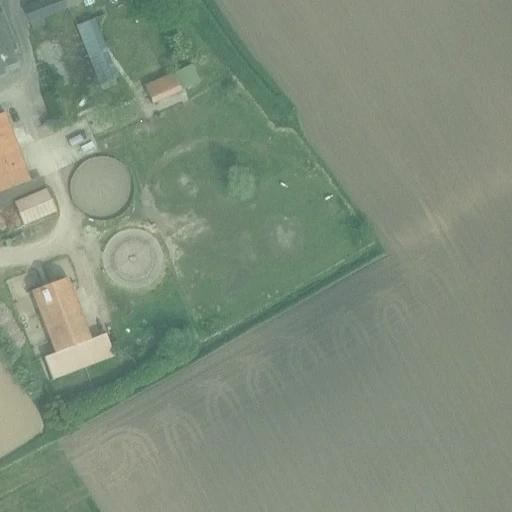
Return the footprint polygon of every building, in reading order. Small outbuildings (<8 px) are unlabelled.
[(63,0),(42,0),(23,8),(33,31),(45,26),(42,19),(67,9),(63,0)] [(17,50),(2,13),(0,14),(0,74),(4,73),(3,69),(18,63),(13,52),(17,50)] [(100,76),(118,70),(104,29),(86,36),(100,76)] [(173,76),(143,87),(150,105),(180,94),(173,76)] [(4,113),(0,114),(0,206),(8,203),(17,226),(56,211),(48,188),(33,194),(30,182),(4,113)] [(67,278),(31,292),(55,354),(43,358),(52,381),(112,358),(104,335),(90,340),(67,278)]
